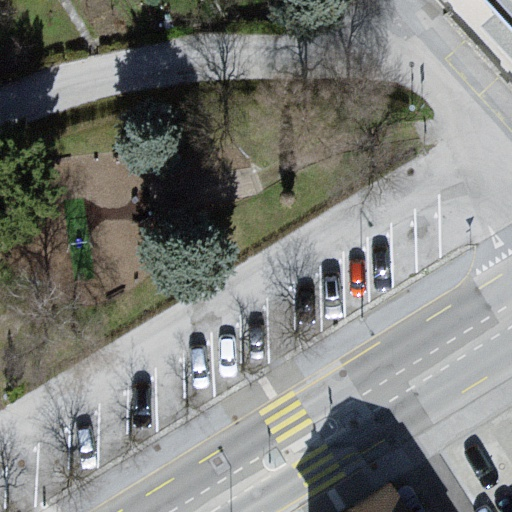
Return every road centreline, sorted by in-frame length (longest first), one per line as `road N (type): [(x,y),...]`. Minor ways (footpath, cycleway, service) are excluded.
road 1 (residential): [(479,159),(0,455)]
road 2 (residential): [(0,128),(194,63),(416,54)]
road 3 (secondary): [(511,314),(189,511)]
road 4 (residential): [(416,54),(479,159)]
